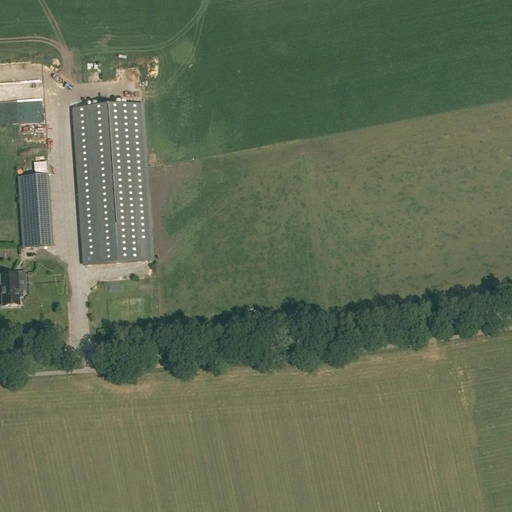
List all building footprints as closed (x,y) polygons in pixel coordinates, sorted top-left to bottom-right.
[(0,123),(24,122),(23,106),(0,107),(0,123)] [(152,262),(142,106),(74,110),(85,267),(152,262)] [(36,172),(49,171),(48,163),(36,164),(36,172)] [(23,249),(53,247),(49,177),(18,179),(23,249)] [(19,287),(18,275),(0,276),(3,307),(20,306),(20,298),(23,298),(22,287),(19,287)]
